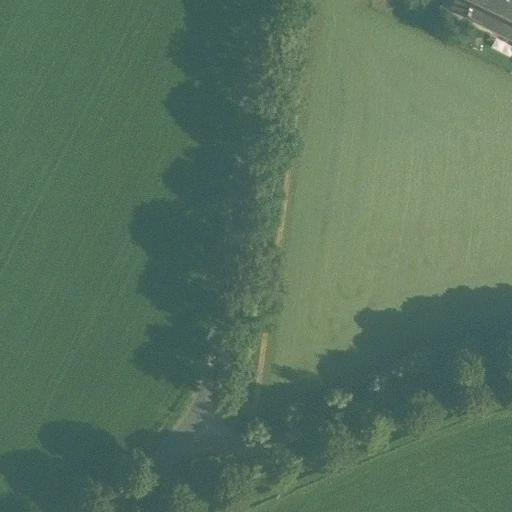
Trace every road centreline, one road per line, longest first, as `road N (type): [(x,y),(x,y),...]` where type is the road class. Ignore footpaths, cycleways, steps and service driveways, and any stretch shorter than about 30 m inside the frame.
road 1 (unclassified): [(200,426),(268,0)]
road 2 (unclassified): [(200,426),(247,445),(284,439),(511,353)]
road 3 (unclassified): [(101,511),(200,426)]
